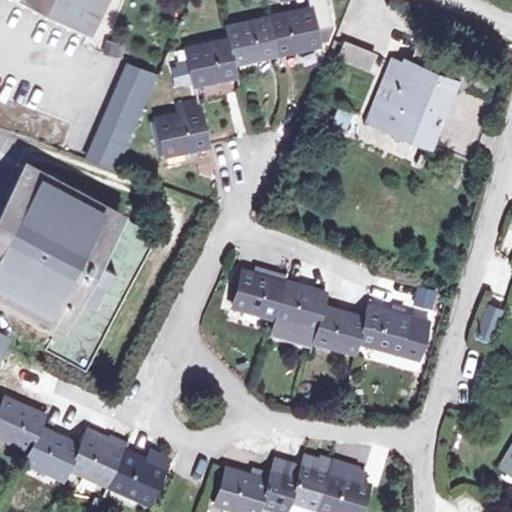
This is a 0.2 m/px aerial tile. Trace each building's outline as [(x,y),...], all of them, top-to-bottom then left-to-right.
[(92,0),(16,0),(87,35),(103,5),(92,0)] [(226,41),(185,50),(193,87),(236,77),(234,66),(318,46),(317,43),(325,42),(330,27),(324,0),(307,0),(306,0),(309,10),(224,29),(226,41)] [(119,60),(122,49),(106,45),(103,55),(119,60)] [(399,61),(374,119),(435,144),(459,86),(490,100),(500,77),(427,45),(416,68),(399,61)] [(371,58),(344,47),(338,60),(366,71),(371,58)] [(128,65),(87,157),(115,169),(155,77),(128,65)] [(201,110),(158,120),(165,155),(208,145),(201,110)] [(345,136),(352,117),(339,112),(332,131),(345,136)] [(157,233),(30,168),(0,223),(0,293),(59,323),(46,348),(84,368),(157,233)] [(330,294),(246,272),(236,308),(280,320),(290,323),(320,330),(318,341),(360,352),(363,341),(405,352),(415,316),(372,305),(369,319),(327,307),(330,294)] [(506,311),(491,305),(481,334),(496,339),(506,311)] [(290,323),(280,320),(276,334),(287,337),(290,323)] [(320,330),(290,323),(287,337),(317,345),(317,342),(318,341),(320,330)] [(0,355),(9,337),(0,333),(0,355)] [(46,415),(5,397),(0,410),(0,435),(30,449),(26,459),(66,477),(70,467),(150,503),(166,469),(85,433),(80,444),(41,426),(46,415)] [(266,480),(223,466),(213,501),(249,511),(255,511),(259,501),(286,509),(289,499),(332,511),(360,511),(369,485),(300,463),(296,476),(270,468),(266,480)] [(511,468),(503,484),(511,488),(511,468)]
